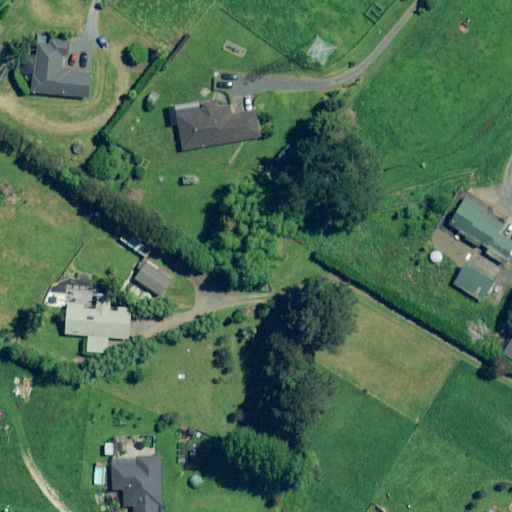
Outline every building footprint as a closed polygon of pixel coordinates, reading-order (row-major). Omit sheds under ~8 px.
[(66,41),(52,40),(52,44),(37,43),(36,56),(23,55),(21,74),(33,75),(32,93),(88,97),(90,72),(61,70),(62,57),(65,58),(66,41)] [(216,103),(202,105),(201,101),(192,103),(175,106),(183,150),(261,137),(257,111),(231,115),(229,104),(217,106),(216,103)] [(465,240),(479,249),(481,245),(487,249),(485,252),(504,264),(511,251),(511,243),(497,234),(502,226),(483,215),(486,211),(466,198),(449,225),(467,236),(465,240)] [(151,251),(125,232),(119,240),(145,259),(151,251)] [(172,279),(146,262),(135,279),(161,296),(172,279)] [(493,281),(465,264),(453,284),(481,301),(493,281)] [(448,285),(437,279),(432,290),(443,295),(448,285)] [(109,311),(109,306),(110,295),(97,294),(96,310),(84,310),(85,305),(88,305),(89,291),(68,290),(67,304),(67,309),(66,335),(89,336),(88,352),(109,353),(109,337),(129,338),(131,307),(118,307),(117,311),(109,311)] [(113,456),(112,459),(112,465),(111,490),(124,490),(123,506),(134,506),(133,511),(157,511),(157,507),(160,507),(161,458),(155,458),(113,456)]
